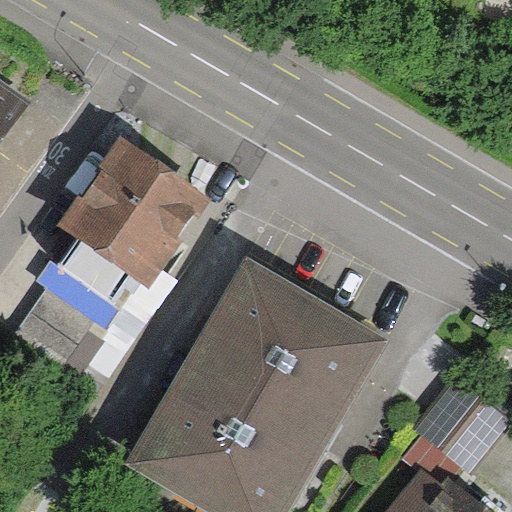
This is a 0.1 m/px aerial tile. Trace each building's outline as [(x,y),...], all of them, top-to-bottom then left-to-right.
[(0,143),(29,103),(0,82),(0,143)] [(144,289),(200,204),(111,146),(55,232),(73,244),(63,256),(53,274),(109,310),(129,280),(144,289)] [(209,511),(278,511),(377,343),(245,267),(129,466),(209,511)] [(470,471),(511,419),(458,377),(416,428),(470,471)] [(388,511),(494,511),(449,473),(440,483),(425,470),(388,511)]
